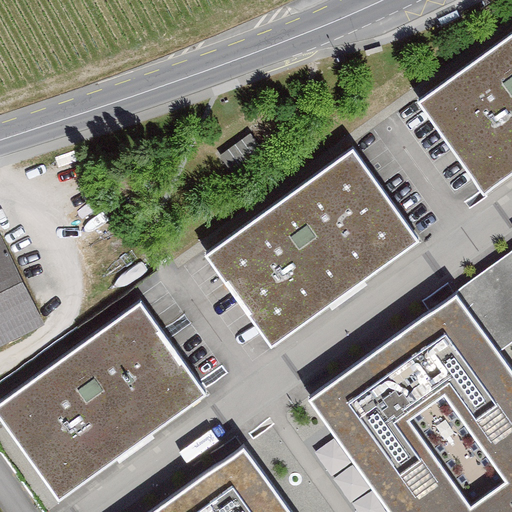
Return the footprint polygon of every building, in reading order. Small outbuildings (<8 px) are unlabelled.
[(511,167),(511,33),(418,103),(482,189),(511,167)] [(421,234),(354,143),(201,256),(267,347),(421,234)] [(0,235),(0,234),(0,347),(46,325),(0,235)] [(511,250),(454,290),(499,353),(511,342),(511,250)] [(389,511),(511,511),(511,371),(499,353),(454,290),(306,395),(389,511)] [(212,391),(144,298),(0,400),(0,409),(63,497),(212,391)] [(288,511),(240,444),(144,511),(288,511)]
